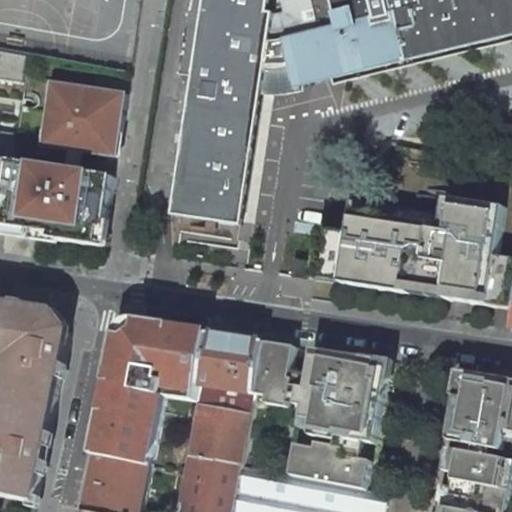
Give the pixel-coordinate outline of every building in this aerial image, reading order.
[(190,0),(178,74),(194,77),(172,216),(243,227),(263,94),(262,94),(261,94),(260,94),(259,94),(263,69),(257,69),(238,199),(218,196),(217,205),(205,203),(206,194),(187,191),(194,147),(185,146),(187,133),(196,134),(201,104),(210,48),(217,0),(190,0)] [(217,0),(210,48),(201,104),(196,134),(187,133),(185,146),(194,147),(187,191),(206,194),(205,203),(217,205),(218,196),(238,199),(257,69),(263,69),(274,70),(293,67),(297,86),(299,86),(511,34),(511,0),(332,0),(340,29),(287,42),(274,44),(261,43),(265,15),(267,0),(217,0)] [(281,0),(285,14),(275,16),(265,15),(261,43),(274,44),(287,42),(340,29),(332,0),(281,0)] [(0,52),(0,80),(25,85),(30,57),(0,52)] [(297,86),(293,67),(274,70),(263,69),(259,94),(260,94),(261,94),(262,94),(263,94),(264,95),(283,95),(300,92),(299,86),(297,86)] [(53,104),(49,131),(55,132),(53,148),(82,152),(79,172),(14,162),(4,233),(106,249),(129,96),(61,85),(58,104),(53,104)] [(0,232),(4,233),(14,162),(0,159),(0,148),(0,145),(0,232)] [(460,223),(464,202),(451,200),(448,221),(460,223)] [(314,280),(511,309),(511,260),(502,259),(510,209),(464,202),(460,223),(448,221),(446,234),(437,233),(438,227),(372,216),(368,237),(355,235),(323,230),(314,280)] [(372,216),(359,214),(355,235),(368,237),(372,216)] [(309,279),(312,258),(302,257),(298,256),(295,277),(309,279)] [(0,399),(0,497),(38,505),(49,448),(46,448),(49,435),(52,436),(63,380),(60,379),(62,366),(66,367),(72,336),(55,311),(30,308),(29,311),(18,310),(18,306),(0,303),(0,368),(5,376),(0,399)] [(153,469),(166,400),(168,391),(203,396),(204,387),(207,373),(214,336),(158,327),(148,326),(121,344),(98,458),(153,469)] [(268,344),(214,336),(207,373),(204,387),(258,396),(268,344)] [(257,403),(290,409),(293,395),(296,381),(292,380),(293,373),(298,348),(268,344),(258,396),(257,403)] [(339,442),(340,442),(344,423),(352,424),(349,440),(368,444),(378,446),(391,370),(379,368),(381,361),(317,351),(312,376),(310,390),(303,388),(301,397),(299,406),(307,408),(305,419),(317,422),(314,437),(339,442)] [(379,368),(391,370),(393,363),(381,361),(379,368)] [(293,395),(301,397),(303,388),(310,390),(312,376),(293,373),(292,380),(296,381),(293,395)] [(463,383),(472,384),(473,375),(464,374),(463,383)] [(461,444),(495,451),(505,452),(508,437),(506,437),(506,432),(511,432),(511,380),(473,375),(472,384),(463,383),(452,442),(461,444)] [(258,396),(204,387),(203,396),(201,405),(188,475),(181,511),(236,511),(245,468),(257,403),(258,396)] [(203,396),(168,391),(166,400),(201,405),(203,396)] [(348,461),(354,462),(354,459),(365,461),(368,444),(349,440),(352,424),(344,423),(340,442),(339,442),(338,447),(350,450),(348,461)] [(293,477),(369,492),(374,463),(365,461),(354,459),(354,462),(348,461),(350,450),(338,447),(320,443),(319,451),(299,447),(293,477)] [(460,452),(493,458),(495,451),(461,444),(460,452)] [(507,511),(511,492),(511,461),(493,458),(460,452),(450,450),(446,472),(455,474),(465,475),(463,490),(453,488),(444,486),(439,511),(507,511)] [(144,511),(153,469),(98,458),(87,511),(144,511)] [(293,477),(245,468),(236,511),(389,511),(392,496),(369,492),(293,477)] [(181,511),(188,475),(176,473),(169,510),(180,511),(181,511)] [(453,488),(463,490),(465,475),(455,474),(453,488)]
